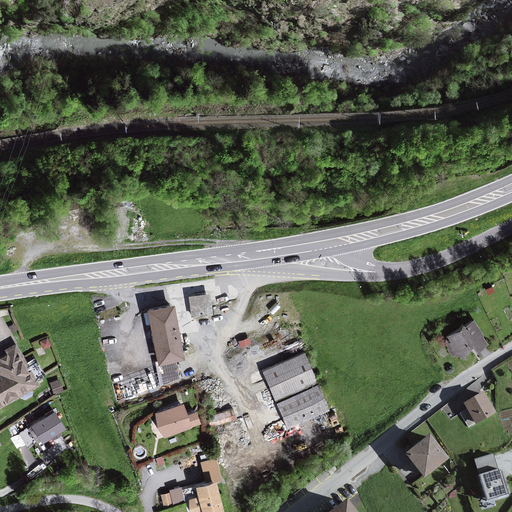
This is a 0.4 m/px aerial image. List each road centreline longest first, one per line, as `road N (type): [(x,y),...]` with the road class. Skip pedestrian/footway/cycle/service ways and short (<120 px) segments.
road 1 (primary): [(511,178),(348,230),(0,285)]
road 2 (unclassified): [(511,346),(293,511)]
road 3 (primary): [(0,289),(264,261)]
road 4 (track): [(19,281),(38,247),(197,240),(231,250)]
road 5 (primary): [(342,249),(511,196)]
road 6 (tertiary): [(374,271),(434,261),(511,225)]
road 7 (residential): [(0,510),(77,497),(115,511)]
